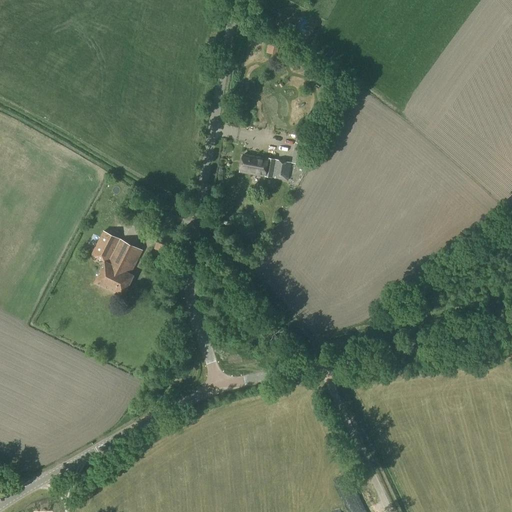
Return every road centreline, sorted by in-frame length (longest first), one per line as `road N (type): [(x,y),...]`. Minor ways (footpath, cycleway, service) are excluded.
road 1 (unclassified): [(218,384),(188,280),(236,0)]
road 2 (secondary): [(322,365),(511,327)]
road 3 (secondary): [(52,475),(218,384)]
road 4 (unclassified): [(390,511),(322,365)]
